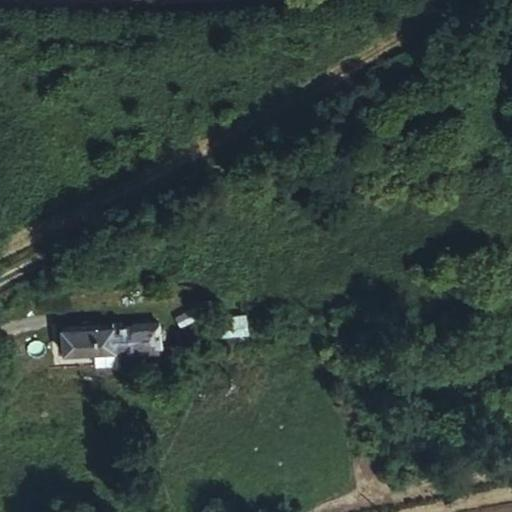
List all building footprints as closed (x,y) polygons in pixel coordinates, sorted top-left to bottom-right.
[(511,281),(482,282),(484,309),(511,307),(511,281)] [(482,282),(443,284),(446,310),(484,309),(482,282)] [(446,310),(443,284),(352,288),(317,289),(319,317),(390,313),(446,310)] [(158,290),(60,290),(59,315),(160,314),(158,290)] [(248,335),(247,315),(210,316),(210,336),(248,335)] [(61,350),(96,350),(96,363),(119,364),(119,348),(163,348),(163,320),(61,318),(61,350)]
